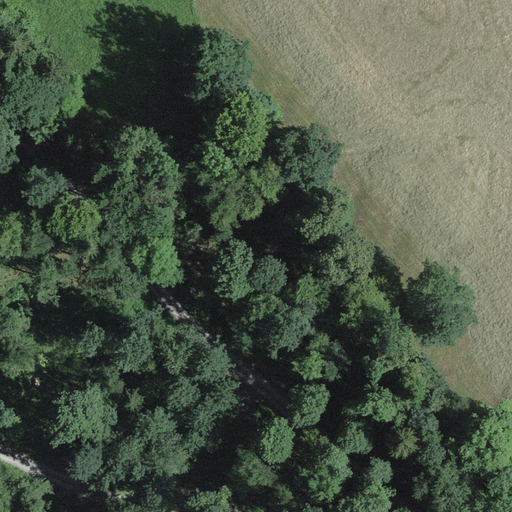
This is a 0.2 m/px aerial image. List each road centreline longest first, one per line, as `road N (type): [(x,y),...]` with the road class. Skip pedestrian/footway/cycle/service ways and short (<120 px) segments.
road 1 (track): [(395,511),(0,112)]
road 2 (track): [(0,453),(158,511)]
